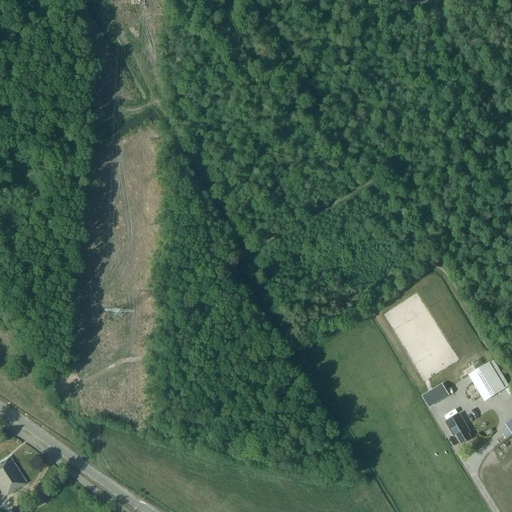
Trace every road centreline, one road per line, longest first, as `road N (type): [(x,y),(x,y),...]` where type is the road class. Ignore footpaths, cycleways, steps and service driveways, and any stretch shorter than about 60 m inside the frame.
road 1 (track): [(511,343),(491,335),(447,273),(422,255),(376,185),(247,253),(93,0)]
road 2 (track): [(247,253),(155,354),(120,362),(75,389),(72,410),(95,451),(94,477)]
road 3 (track): [(371,486),(234,265)]
road 4 (track): [(0,195),(155,100)]
road 5 (tertiary): [(146,511),(0,410)]
road 6 (track): [(439,0),(433,2),(511,135)]
road 7 (track): [(0,261),(72,394)]
